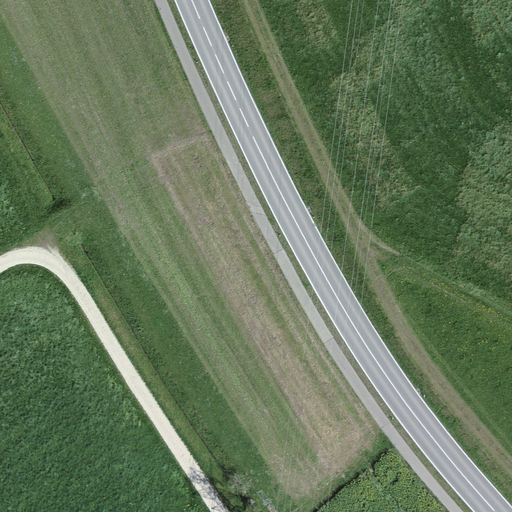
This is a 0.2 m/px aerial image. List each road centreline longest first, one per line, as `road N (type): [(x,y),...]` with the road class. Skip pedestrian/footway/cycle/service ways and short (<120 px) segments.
road 1 (secondary): [(192,0),(287,207),(347,315),(419,422),(495,511)]
road 2 (track): [(511,326),(364,254),(249,0)]
road 3 (track): [(0,264),(38,256),(61,269),(213,511)]
